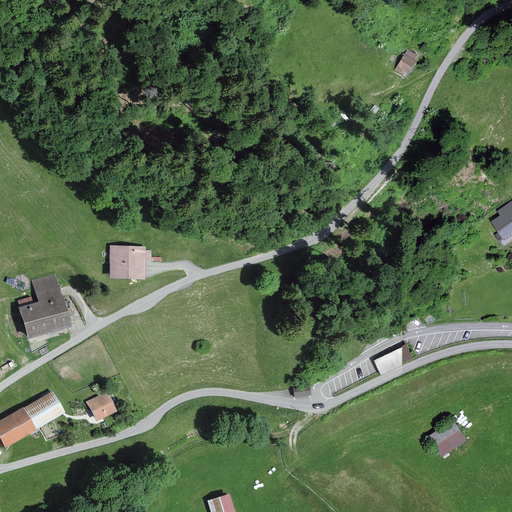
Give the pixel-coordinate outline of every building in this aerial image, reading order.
[(403,53),(393,71),(402,75),(404,71),(410,74),(417,61),(415,59),(418,55),(408,49),(405,54),(403,53)] [(495,235),(503,247),(511,240),(511,200),(499,210),(502,214),(492,221),(499,232),(495,235)] [(144,247),(108,246),(106,278),(142,280),(143,262),(150,262),(151,250),(144,250),(144,247)] [(15,308),(24,340),(69,328),(54,275),(30,281),(35,302),(15,308)] [(407,344),(373,361),(379,375),(414,359),(407,344)] [(291,388),(292,398),(309,396),(307,385),(291,388)] [(50,391),(0,419),(0,443),(3,448),(63,413),(50,391)] [(84,402),(94,421),(114,412),(105,392),(84,402)] [(454,421),(429,437),(443,457),(468,441),(454,421)] [(232,511),(226,494),(205,501),(208,511),(232,511)] [(132,506),(137,511),(147,502),(142,496),(132,506)]
